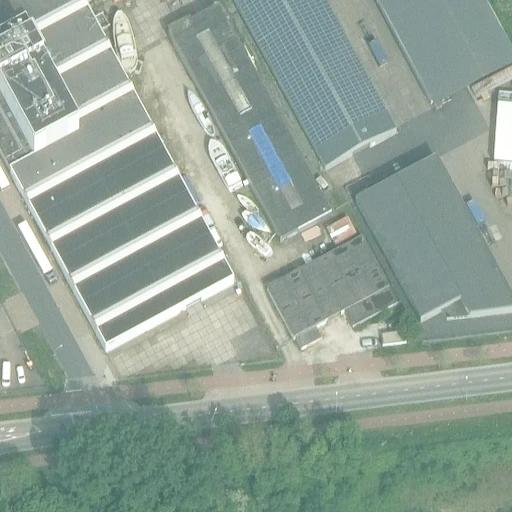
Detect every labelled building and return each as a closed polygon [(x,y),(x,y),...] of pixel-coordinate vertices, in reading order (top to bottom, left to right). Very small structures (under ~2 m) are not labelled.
[(0,0),(0,159),(105,353),(232,284),(78,0),(0,0)] [(322,0),(231,0),(324,172),(394,134),(322,0)] [(511,63),(478,0),(395,0),(450,102),(511,69),(511,63)] [(255,81),(217,10),(168,37),(192,81),(191,81),(280,245),(329,218),(255,81)] [(445,320),(511,311),(511,302),(435,160),(355,204),(420,323),(441,312),(445,320)] [(351,329),(397,305),(361,238),(265,289),(292,340),(343,313),(351,329)]
